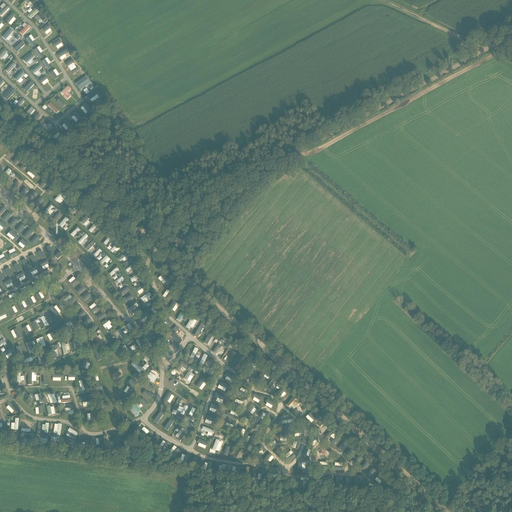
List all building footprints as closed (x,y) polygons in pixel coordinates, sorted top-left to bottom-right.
[(0,7),(2,10),(0,12),(0,16),(1,17),(9,9),(6,6),(5,6),(3,4),(0,7)] [(41,24),(45,22),(39,13),(35,16),(41,24)] [(24,29),(20,33),(23,36),(30,28),(29,27),(28,26),(27,26),(24,24),(22,27),(24,29)] [(29,37),(25,40),(32,48),(35,46),(32,42),(29,37)] [(47,46),(49,49),(51,48),(52,50),(60,45),(57,39),(47,46)] [(22,42),(14,50),(17,53),(17,52),(21,49),(25,45),(22,42)] [(37,49),(33,51),(40,60),(43,58),(40,54),(37,49)] [(69,53),(63,57),(66,62),(72,58),(69,53)] [(45,60),(41,62),(47,71),(51,69),(48,65),(45,60)] [(10,63),(1,72),(4,75),(13,66),(10,63)] [(33,76),(40,70),(36,65),(28,71),(33,76)] [(14,82),(21,74),(18,71),(10,79),(14,82)] [(72,84),(77,90),(87,83),(82,77),(72,84)] [(11,89),(3,98),(7,101),(15,93),(11,89)] [(84,95),(87,102),(95,99),(93,92),(84,95)] [(55,99),(53,101),(61,109),(63,107),(63,106),(66,104),(61,100),(59,102),(55,99)] [(29,171),(24,179),(27,181),(32,173),(29,171)] [(45,187),(41,192),(46,196),(50,191),(45,187)] [(29,202),(36,196),(33,193),(26,199),(29,202)] [(5,214),(1,221),(6,224),(10,217),(5,214)] [(80,226),(87,220),(84,216),(76,222),(80,226)] [(74,228),(67,235),(69,237),(76,230),(74,228)] [(21,241),(14,243),(17,249),(23,246),(21,241)] [(9,253),(14,250),(10,244),(5,247),(9,253)] [(111,245),(106,252),(111,255),(116,249),(111,245)] [(59,252),(54,257),(58,261),(63,256),(59,252)] [(63,256),(57,262),(66,270),(71,264),(63,256)] [(38,262),(41,272),(46,270),(43,261),(38,262)] [(29,267),(31,270),(28,271),(30,275),(38,271),(35,265),(29,267)] [(114,268),(106,273),(108,276),(116,271),(114,268)] [(167,284),(162,274),(153,278),(158,288),(167,284)] [(129,283),(131,286),(137,283),(133,275),(126,278),(129,283)] [(120,287),(118,283),(121,281),(119,278),(111,281),(115,290),(120,287)] [(74,293),(80,288),(77,284),(74,286),(72,283),(68,286),(74,293)] [(138,284),(131,289),(134,294),(141,289),(138,284)] [(163,289),(168,297),(172,294),(166,287),(163,289)] [(86,309),(91,304),(88,300),(83,305),(86,309)] [(177,322),(181,314),(177,312),(173,320),(177,322)] [(143,314),(133,318),(135,325),(141,322),(140,319),(144,318),(143,314)] [(25,330),(27,328),(24,325),(19,328),(24,336),(27,334),(25,330)] [(151,331),(147,336),(153,340),(156,335),(151,331)] [(167,337),(174,346),(179,342),(172,334),(167,337)] [(214,345),(209,353),(215,356),(220,348),(214,345)] [(229,356),(226,354),(228,351),(225,349),(218,359),(224,363),(229,356)] [(107,353),(111,360),(115,358),(111,350),(107,353)] [(91,362),(99,360),(97,352),(89,354),(91,362)] [(234,359),(229,368),(233,371),(239,362),(234,359)] [(179,368),(184,372),(186,368),(179,362),(172,371),(175,373),(179,368)] [(103,373),(105,381),(111,380),(108,372),(103,373)] [(184,372),(180,379),(186,383),(190,376),(184,372)] [(261,381),(264,375),(258,373),(255,379),(261,381)] [(65,386),(65,379),(71,379),(72,374),(61,374),(61,385),(65,386)] [(129,377),(126,383),(133,387),(136,381),(129,377)] [(202,387),(204,389),(209,382),(200,377),(198,380),(204,383),(202,387)] [(217,382),(215,387),(224,392),(227,387),(217,382)] [(105,396),(108,403),(113,401),(111,394),(105,396)] [(90,396),(81,397),(82,404),(91,404),(90,396)] [(171,406),(174,397),(171,396),(169,400),(166,399),(164,404),(171,406)] [(159,414),(153,413),(150,424),(156,425),(159,414)] [(316,417),(313,421),(318,426),(321,422),(316,417)] [(107,441),(109,451),(115,449),(113,440),(107,441)] [(332,445),(337,449),(340,444),(335,440),(332,445)] [(221,455),(226,443),(222,442),(218,453),(221,455)] [(231,459),(235,460),(241,450),(235,447),(231,455),(233,456),(231,459)] [(173,456),(180,461),(181,459),(183,461),(187,455),(183,452),(183,453),(178,449),(173,456)]
